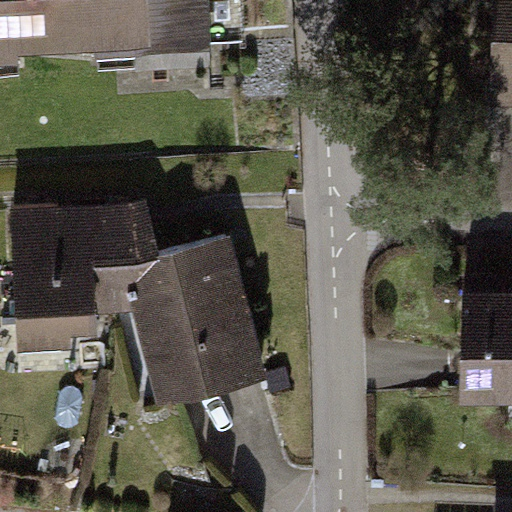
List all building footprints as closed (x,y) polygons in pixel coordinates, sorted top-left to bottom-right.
[(0,0),(0,51),(22,50),(21,35),(96,30),(97,45),(139,43),(141,69),(212,65),(208,0),(0,0)] [(511,6),(498,6),(496,73),(511,73),(511,6)] [(97,303),(141,302),(138,280),(143,280),(146,236),(135,236),(134,206),(61,209),(61,203),(17,206),(23,332),(98,330),(97,303)] [(264,370),(228,234),(161,250),(158,235),(146,236),(143,280),(138,280),(141,302),(150,334),(162,331),(179,391),(264,370)] [(484,290),(468,290),(465,385),(511,386),(511,290),(511,291),(511,278),(484,278),(484,290)]
